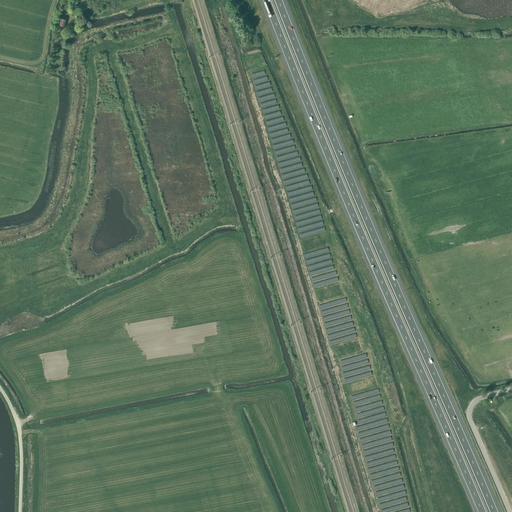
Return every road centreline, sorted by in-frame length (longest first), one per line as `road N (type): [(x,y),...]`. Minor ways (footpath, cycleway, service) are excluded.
road 1 (motorway): [(497,511),(279,0)]
road 2 (motorway): [(265,0),(481,511)]
road 3 (unclassified): [(509,511),(468,414),(476,400),(511,388)]
road 4 (unclassified): [(0,388),(18,428),(19,511)]
